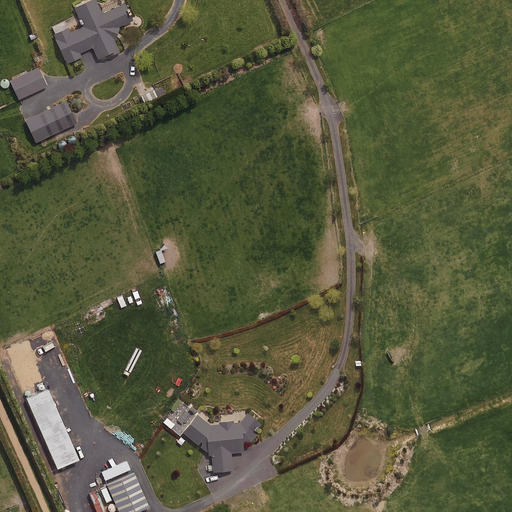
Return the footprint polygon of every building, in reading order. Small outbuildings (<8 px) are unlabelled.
[(102,15),(96,1),(74,10),(79,21),(83,29),(71,34),(69,29),(54,36),(66,65),(81,59),(79,54),(93,48),(98,61),(119,52),(114,41),(116,39),(119,27),(130,23),(123,6),(102,15)] [(10,82),(19,100),(46,88),(37,69),(10,82)] [(10,82),(10,81),(9,80),(9,79),(8,78),(7,78),(6,78),(5,77),(4,77),(3,78),(2,78),(1,78),(0,79),(0,87),(1,88),(2,88),(3,89),(4,89),(5,89),(6,89),(7,89),(8,88),(9,87),(10,86),(10,85),(10,84),(10,83),(10,82)] [(167,96),(163,88),(155,91),(154,89),(140,95),(144,105),(167,96)] [(76,124),(66,102),(25,121),(36,144),(76,124)] [(208,472),(213,471),(213,473),(232,472),(231,454),(243,453),(243,444),(249,444),(251,442),(256,436),(254,434),(260,426),(248,415),(238,422),(238,423),(233,423),(233,422),(219,423),(219,426),(210,426),(195,415),(197,411),(192,406),(190,408),(180,400),(163,423),(171,430),(172,428),(181,436),(176,441),(181,445),(187,438),(197,445),(201,445),(203,450),(212,457),(213,464),(205,465),(205,470),(208,470),(208,472)] [(142,511),(149,509),(134,473),(107,485),(118,511),(142,511)]
